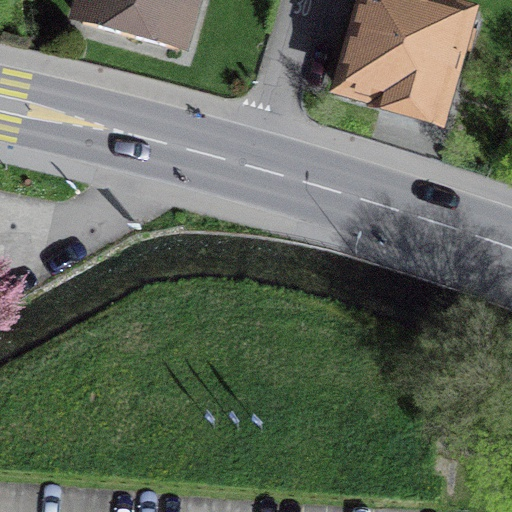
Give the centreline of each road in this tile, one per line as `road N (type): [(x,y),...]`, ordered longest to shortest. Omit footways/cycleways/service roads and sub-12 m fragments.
road 1 (primary): [(253,172),(511,250)]
road 2 (primary): [(0,103),(253,172)]
road 3 (residential): [(253,172),(305,0)]
